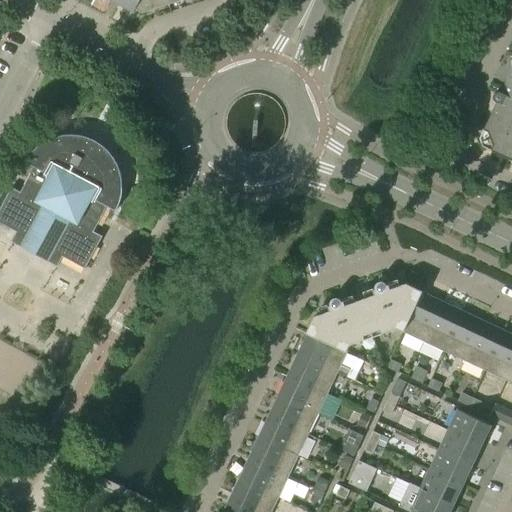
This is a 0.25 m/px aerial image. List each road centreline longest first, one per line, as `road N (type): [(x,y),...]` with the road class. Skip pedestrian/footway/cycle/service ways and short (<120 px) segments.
road 1 (residential): [(511,310),(396,255),(302,290),(196,511)]
road 2 (tertiary): [(511,242),(300,132)]
road 3 (residential): [(511,173),(458,149),(454,130),(511,17)]
road 4 (tertiary): [(203,121),(216,153),(247,168),(280,160),(300,132)]
road 5 (residential): [(126,65),(149,31),(228,0)]
